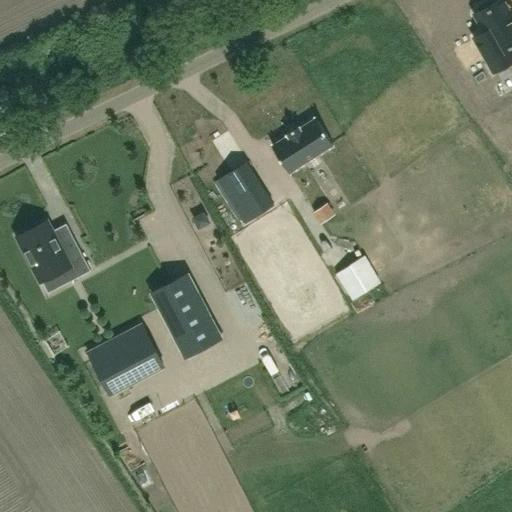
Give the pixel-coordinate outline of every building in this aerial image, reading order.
[(497,0),(488,0),(477,7),(479,10),(474,13),(485,31),(474,37),(494,71),(511,60),(511,10),(511,8),(509,9),(503,0),(497,0)] [(258,245),(436,155),(416,114),(271,188),(281,207),(248,224),(258,245)] [(288,135),(272,146),(289,173),(333,145),(316,118),(300,128),(298,126),(287,134),(288,135)] [(247,161),(218,180),(245,223),(274,204),(247,161)] [(17,228),(52,207),(42,189),(7,211),(17,228)] [(47,221),(18,236),(41,281),(61,270),(68,282),(91,270),(75,241),(61,248),(47,221)] [(187,274),(152,293),(185,357),(221,338),(187,274)]
